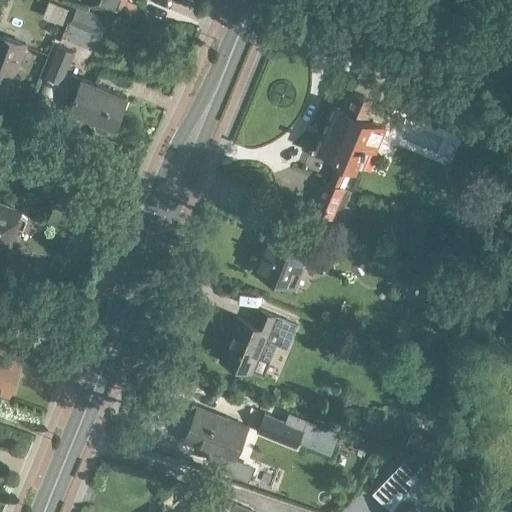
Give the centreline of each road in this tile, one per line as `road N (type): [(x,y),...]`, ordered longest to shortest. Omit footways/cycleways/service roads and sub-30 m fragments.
road 1 (secondary): [(43,511),(171,199)]
road 2 (secondary): [(171,199),(254,0)]
road 3 (residential): [(0,140),(171,199)]
